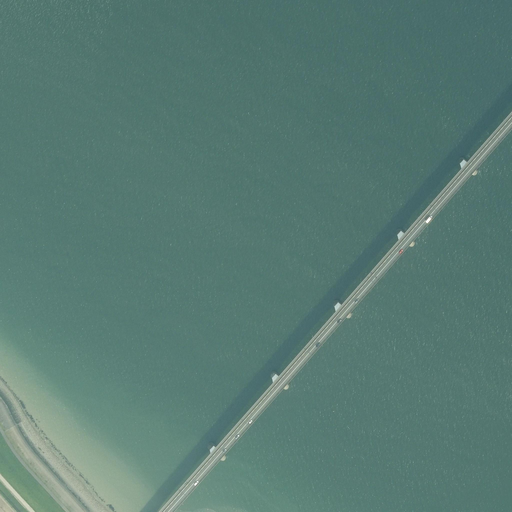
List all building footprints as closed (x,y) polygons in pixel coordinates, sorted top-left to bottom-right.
[(477,169),(463,157),(462,156),(461,156),(460,157),(459,157),(458,158),(458,160),(458,161),(459,162),(473,174),(474,174),(475,175),(476,174),(477,173),(478,172),(478,171),(477,170),(477,169)] [(414,241),(401,229),(400,228),(399,228),(398,228),(397,229),(396,230),(396,231),(396,233),(397,234),(410,246),(411,246),(413,246),(414,246),(415,245),(415,244),(415,243),(415,242),(414,241)] [(351,313),(338,301),(336,300),(335,300),(334,300),(333,301),(333,302),(332,303),(333,304),(333,305),(347,317),(348,318),(349,318),(350,318),(351,317),(352,316),(352,315),(352,314),(351,313)] [(288,384),(275,372),(274,371),(273,371),(272,371),(271,372),(270,373),(270,374),(270,376),(271,376),(284,389),(285,389),(287,389),(288,389),(289,388),(289,387),(289,386),(289,385),(288,384)] [(226,455),(212,443),(211,442),(210,442),(209,442),(208,443),(207,444),(207,445),(207,446),(208,447),(221,459),(223,460),(224,460),(225,460),(226,459),(226,458),(227,457),(226,456),(226,455)]
